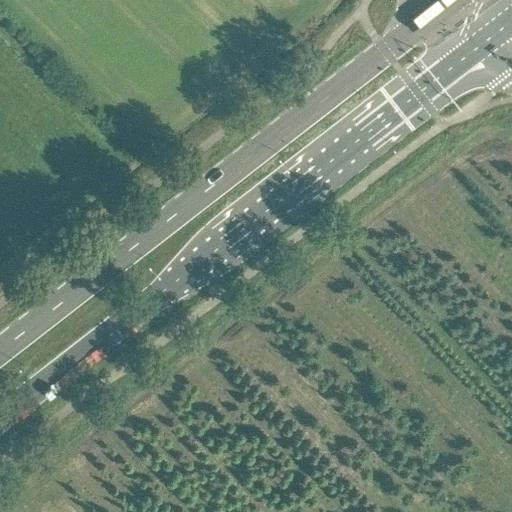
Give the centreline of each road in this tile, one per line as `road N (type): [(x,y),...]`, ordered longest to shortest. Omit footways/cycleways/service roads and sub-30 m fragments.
road 1 (primary): [(0,423),(477,49)]
road 2 (primary): [(441,12),(0,364)]
